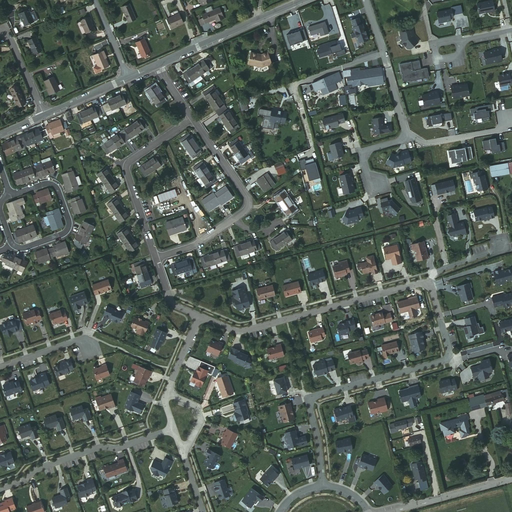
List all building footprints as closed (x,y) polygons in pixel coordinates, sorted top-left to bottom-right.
[(491,0),(476,3),(478,13),(488,11),(488,12),(493,11),(491,0)] [(134,19),(127,4),(120,7),(126,22),(134,19)] [(462,15),(460,5),(450,7),(450,9),(435,12),(439,28),(451,26),(450,22),(453,21),(452,17),(462,15)] [(217,17),(218,20),(223,18),(219,8),(201,15),(202,18),(204,23),(214,19),(217,17)] [(24,26),(33,22),(28,10),(18,14),(20,18),(21,18),(24,26)] [(181,21),(177,14),(166,19),(169,28),(174,26),(174,24),(181,21)] [(87,17),(79,20),(84,33),(93,30),(87,17)] [(359,18),(351,20),(354,27),(353,27),(355,33),(355,32),(359,43),(363,41),(363,42),(368,40),(365,31),(364,31),(363,29),(365,29),(363,24),(361,24),(359,18)] [(329,33),(325,22),(308,28),(311,35),(320,32),(321,36),(329,33)] [(290,46),(307,40),(304,29),(299,31),(299,30),(295,31),(295,32),(292,33),(286,35),(290,46)] [(410,36),(411,34),(410,30),(398,33),(400,42),(406,49),(408,49),(416,42),(413,38),(411,39),(410,36)] [(33,54),(41,50),(35,38),(28,41),(33,54)] [(149,53),(142,39),(133,43),(140,57),(149,53)] [(330,47),(329,42),(318,46),(319,50),(316,51),(318,58),(335,52),(336,57),(345,54),(344,49),(341,50),(339,44),(336,45),(330,47)] [(488,52),(482,53),(484,64),(500,60),(498,48),(491,50),(491,52),(489,52),(488,52)] [(97,70),(107,67),(100,52),(91,55),(95,66),(91,68),(94,73),(98,72),(97,70)] [(249,53),(247,65),(262,68),(271,64),(267,52),(260,55),(249,53)] [(205,58),(193,66),(200,75),(211,67),(205,58)] [(427,77),(426,72),(425,72),(424,68),(419,69),(418,60),(397,64),(399,74),(400,73),(402,82),(408,80),(408,81),(414,80),(414,79),(420,78),(420,79),(427,77)] [(193,66),(182,74),(189,83),(200,75),(193,66)] [(384,84),(382,68),(360,71),(360,68),(351,70),(352,77),(347,78),(348,86),(343,87),(346,95),(356,93),(355,86),(371,84),(371,85),(384,84)] [(339,72),(312,83),(316,92),(322,89),(324,95),(336,90),(335,88),(337,87),(336,83),(342,81),(339,72)] [(498,75),(497,77),(499,86),(510,83),(511,82),(511,72),(508,74),(508,72),(503,73),(504,74),(498,75)] [(49,95),(59,91),(53,78),(43,81),(49,95)] [(150,97),(160,91),(153,81),(144,88),(150,97)] [(456,84),(449,86),(451,98),(468,95),(465,83),(459,84),(459,86),(456,86),(456,84)] [(8,91),(14,105),(22,101),(16,87),(8,91)] [(202,95),(208,103),(218,97),(211,88),(202,95)] [(123,91),(112,96),(116,106),(127,102),(123,91)] [(166,100),(160,91),(151,98),(157,107),(166,100)] [(426,94),(420,96),(422,106),(438,103),(436,91),(429,92),(429,94),(427,95),(426,94)] [(112,96),(101,101),(105,111),(116,106),(112,96)] [(215,113),(225,107),(218,97),(208,103),(215,113)] [(95,103),(84,108),(88,118),(99,113),(95,103)] [(493,110),(492,104),(475,107),(470,108),(471,114),(474,113),(474,114),(475,119),(483,118),(483,119),(489,118),(489,116),(490,116),(489,110),(493,110)] [(223,123),(232,117),(225,107),(215,113),(223,123)] [(88,118),(84,108),(73,113),(77,123),(88,118)] [(269,108),(268,109),(266,119),(276,121),(276,122),(279,122),(279,121),(282,121),(283,110),(278,109),(278,110),(275,110),(274,108),(269,108)] [(323,119),(325,128),(339,125),(338,122),(340,121),(340,123),(345,121),(343,113),(323,119)] [(451,120),(450,113),(426,117),(427,122),(425,122),(426,127),(431,126),(431,127),(437,126),(440,126),(442,122),(451,120)] [(138,116),(128,123),(135,133),(145,126),(138,116)] [(238,126),(232,117),(223,123),(230,132),(238,126)] [(382,117),(372,119),(374,134),(392,131),(391,124),(383,125),(382,117)] [(62,130),(58,119),(46,123),(47,125),(44,126),(47,134),(50,133),(50,134),(62,130)] [(118,130),(125,140),(135,133),(128,123),(118,130)] [(28,133),(33,142),(41,138),(38,128),(32,131),(31,130),(28,131),(28,133)] [(108,137),(115,147),(125,140),(118,130),(108,137)] [(185,148),(194,142),(188,132),(179,138),(185,148)] [(26,145),(33,142),(28,133),(22,135),(21,134),(18,135),(22,142),(24,141),(26,145)] [(18,144),(22,142),(18,135),(15,136),(16,139),(10,141),(14,151),(20,148),(18,144)] [(115,147),(108,137),(98,144),(105,154),(115,147)] [(227,144),(234,153),(243,147),(236,138),(227,144)] [(493,138),(480,141),(482,150),(489,149),(490,153),(503,151),(502,142),(496,143),(497,144),(495,144),(494,143),(493,138)] [(14,151),(10,141),(9,139),(4,140),(5,142),(1,145),(5,154),(14,151)] [(340,141),(329,144),(333,158),(343,155),(340,141)] [(201,151),(194,142),(185,148),(191,157),(201,151)] [(243,147),(234,153),(238,160),(240,163),(249,157),(246,152),(243,147)] [(466,160),(472,159),(470,147),(464,148),(464,149),(458,151),(458,152),(455,152),(454,150),(447,151),(449,158),(450,158),(451,164),(467,161),(466,160)] [(401,154),(396,155),(391,153),(385,163),(392,167),(404,165),(403,164),(410,162),(407,150),(400,152),(401,154)] [(148,160),(153,169),(162,162),(156,154),(148,160)] [(50,160),(12,174),(16,184),(21,182),(22,184),(26,183),(25,181),(31,179),(32,181),(39,178),(38,176),(45,173),(46,175),(49,175),(48,172),(54,170),(50,160)] [(146,175),(153,169),(148,160),(140,167),(146,175)] [(199,177),(208,170),(202,161),(192,167),(199,177)] [(275,165),(279,176),(287,172),(282,161),(275,165)] [(511,164),(511,161),(489,166),(491,176),(511,172),(511,164)] [(96,174),(101,182),(108,178),(111,175),(105,167),(96,174)] [(215,180),(208,170),(199,177),(206,187),(215,180)] [(77,189),(72,171),(62,174),(66,188),(65,189),(66,192),(77,189)] [(481,171),(471,173),(472,178),(473,178),(474,183),(475,182),(477,190),(482,189),(483,190),(487,189),(484,175),(482,175),(481,171)] [(262,191),(274,183),(266,172),(255,180),(262,191)] [(351,188),(349,181),(350,181),(349,176),(348,176),(347,172),(337,175),(340,185),(339,185),(341,192),(350,190),(351,188)] [(108,178),(101,182),(109,191),(118,184),(111,175),(108,178)] [(199,177),(196,179),(200,186),(204,184),(199,177)] [(406,188),(404,189),(407,196),(409,196),(411,201),(419,198),(413,177),(403,180),(406,188)] [(435,184),(431,185),(433,195),(454,190),(452,181),(435,184)] [(219,203),(220,204),(231,197),(224,185),(213,193),(219,203)] [(40,203),(52,198),(48,187),(36,192),(36,194),(32,195),(36,202),(39,201),(40,203)] [(272,196),(280,207),(290,200),(281,189),(272,196)] [(213,193),(212,191),(200,199),(208,210),(219,203),(213,193)] [(73,214),(83,211),(80,198),(78,198),(77,195),(70,198),(71,200),(69,201),(73,214)] [(114,196),(105,203),(111,212),(120,206),(114,196)] [(22,197),(7,203),(12,217),(9,218),(10,221),(23,217),(18,204),(24,202),(22,197)] [(392,214),(398,208),(388,199),(385,200),(379,202),(378,202),(381,210),(386,209),(392,214)] [(290,200),(280,207),(288,217),(297,210),(290,200)] [(120,206),(111,212),(117,222),(126,215),(120,206)] [(52,229),(62,226),(57,212),(59,211),(58,207),(45,212),(46,215),(50,224),(52,229)] [(343,212),(342,220),(346,222),(353,220),(356,219),(356,217),(361,215),(358,207),(348,210),(348,212),(346,212),(343,212)] [(486,208),(473,211),(475,219),(477,220),(484,218),(484,221),(489,219),(488,218),(494,217),(491,207),(486,208)] [(460,223),(459,224),(457,225),(457,221),(458,221),(456,213),(447,215),(449,223),(450,223),(451,226),(447,233),(449,234),(449,233),(454,236),(458,235),(458,234),(461,233),(461,234),(466,233),(464,223),(460,223)] [(181,216),(163,222),(165,227),(169,226),(172,233),(185,229),(181,216)] [(78,226),(76,230),(88,235),(93,225),(83,221),(80,227),(78,226)] [(23,228),(27,239),(31,238),(30,236),(36,234),(33,224),(23,228)] [(116,233),(122,242),(131,236),(124,226),(116,233)] [(288,227),(279,234),(285,242),(294,236),(288,227)] [(24,240),(27,239),(23,228),(14,231),(18,241),(23,239),(24,240)] [(88,235),(76,230),(74,234),(77,235),(75,239),(85,243),(88,235)] [(285,242),(279,234),(269,241),(276,249),(285,242)] [(131,236),(122,242),(129,251),(137,245),(131,236)] [(257,238),(246,242),(249,252),(260,249),(257,238)] [(409,244),(410,249),(411,249),(414,260),(425,257),(424,251),(423,251),(422,248),(423,247),(421,240),(409,244)] [(56,256),(68,252),(64,241),(52,244),(52,247),(49,248),(46,249),(45,247),(33,252),(37,263),(49,258),(49,256),(55,254),(56,256)] [(246,242),(235,245),(238,256),(249,252),(246,242)] [(387,257),(389,257),(390,260),(388,260),(389,264),(398,261),(393,244),(380,247),(383,258),(387,257)] [(227,248),(213,252),(217,263),(230,259),(227,248)] [(80,252),(84,259),(88,256),(84,250),(80,252)] [(213,252),(200,256),(203,267),(217,263),(213,252)] [(366,268),(369,267),(369,268),(370,271),(374,270),(369,252),(363,254),(364,258),(357,260),(360,270),(366,269),(366,268)] [(4,264),(13,267),(18,255),(14,254),(13,256),(8,254),(7,256),(4,263),(4,264)] [(18,255),(13,267),(23,271),(26,261),(20,259),(21,257),(18,255)] [(191,256),(181,260),(184,271),(193,268),(195,267),(191,256)] [(135,273),(146,269),(142,258),(131,262),(135,273)] [(333,276),(343,273),(343,271),(347,270),(344,259),(336,262),(336,264),(330,266),(333,276)] [(184,271),(181,260),(170,264),(174,275),(184,271)] [(498,269),(491,271),(494,286),(502,284),(501,282),(511,279),(511,278),(509,268),(498,271),(498,269)] [(150,280),(146,269),(135,273),(139,284),(150,280)] [(306,275),(308,284),(314,283),(314,282),(317,281),(324,279),(321,269),(314,270),(314,271),(306,274),(306,275)] [(105,278),(90,284),(93,293),(109,288),(105,278)] [(294,292),(298,291),(295,281),(280,285),(283,295),(294,292)] [(468,282),(454,286),(455,293),(457,292),(459,300),(470,298),(467,287),(469,286),(468,282)] [(253,288),(256,298),(271,294),(268,284),(253,288)] [(242,287),(230,290),(232,297),(230,298),(232,305),(233,304),(234,308),(237,309),(239,307),(242,306),(243,307),(247,306),(245,294),(244,294),(242,287)] [(78,304),(85,302),(81,291),(67,296),(72,308),(79,306),(78,304)] [(500,294),(489,297),(492,307),(501,305),(501,307),(511,304),(511,295),(510,296),(510,293),(501,295),(500,294)] [(395,301),(398,312),(406,310),(408,317),(414,315),(412,308),(417,307),(414,295),(406,297),(406,298),(395,301)] [(113,306),(106,303),(102,312),(109,315),(108,316),(116,320),(118,319),(122,310),(113,306)] [(31,308),(20,312),(23,322),(30,320),(31,322),(35,321),(35,318),(39,317),(36,309),(32,310),(31,308)] [(58,309),(47,313),(48,317),(50,318),(51,322),(53,323),(58,321),(62,320),(62,319),(65,318),(63,310),(59,312),(58,309)] [(379,311),(368,314),(370,325),(390,319),(387,312),(380,314),(379,311)] [(480,325),(477,326),(475,322),(473,322),(471,315),(461,318),(463,325),(460,326),(461,328),(462,328),(463,332),(462,333),(463,332),(464,337),(471,335),(470,333),(476,331),(476,333),(481,331),(480,325)] [(131,317),(128,327),(134,329),(133,332),(141,335),(146,322),(142,321),(142,322),(138,320),(136,319),(131,317)] [(505,328),(508,330),(508,331),(508,333),(510,334),(511,333),(511,317),(496,322),(499,332),(504,330),(504,328),(505,328)] [(353,327),(350,318),(343,320),(344,321),(335,324),(335,325),(337,334),(347,331),(346,329),(353,327)] [(12,331),(16,329),(12,319),(0,323),(0,328),(1,332),(2,331),(2,333),(8,335),(10,331),(10,330),(12,330),(12,331)] [(305,346),(316,343),(315,340),(319,339),(317,331),(313,332),(306,334),(307,335),(302,336),(305,346)] [(409,336),(407,336),(408,343),(409,343),(412,351),(417,350),(418,349),(422,348),(419,338),(421,338),(419,331),(408,333),(409,336)] [(152,335),(148,345),(155,349),(158,342),(160,342),(161,338),(152,335)] [(208,339),(204,349),(215,354),(220,342),(216,341),(216,342),(208,339)] [(392,341),(379,344),(381,355),(386,354),(386,353),(391,352),(391,351),(394,350),(392,341)] [(273,346),(264,348),(266,356),(269,358),(281,354),(278,343),(273,345),(273,346)] [(237,350),(230,347),(225,357),(232,360),(231,361),(241,365),(241,364),(248,363),(247,358),(245,357),(245,355),(240,353),(240,354),(236,352),(237,350)] [(345,353),(347,362),(349,363),(355,362),(356,363),(360,361),(359,358),(366,356),(364,349),(357,350),(357,349),(345,353)] [(476,364),(468,367),(470,375),(475,374),(476,378),(486,376),(485,371),(489,370),(486,358),(479,360),(476,364)] [(52,367),(55,375),(66,371),(66,370),(71,368),(68,359),(63,361),(62,359),(58,361),(59,363),(53,365),(52,367)] [(317,363),(311,365),(312,370),(313,370),(315,375),(322,373),(323,372),(325,372),(333,370),(330,360),(322,362),(321,359),(316,361),(317,363)] [(100,366),(90,369),(94,378),(107,373),(103,363),(99,365),(100,366)] [(146,377),(149,370),(137,365),(136,369),(135,369),(133,374),(133,375),(131,380),(141,384),(145,377),(146,377)] [(203,376),(206,370),(196,366),(194,371),(192,370),(188,380),(194,382),(193,383),(198,386),(203,376)] [(25,379),(29,389),(42,384),(41,382),(44,381),(41,372),(32,375),(33,376),(32,377),(31,376),(25,379)] [(230,393),(224,374),(214,377),(215,381),(220,397),(230,393)] [(280,376),(271,379),(274,393),(284,390),(280,376)] [(442,379),(436,381),(438,386),(437,387),(438,390),(440,391),(451,388),(454,387),(451,378),(446,379),(443,380),(442,379)] [(10,379),(0,383),(2,387),(1,389),(3,394),(16,389),(19,388),(16,379),(11,380),(10,379)] [(406,388),(406,387),(396,390),(399,401),(405,399),(407,406),(414,404),(412,397),(418,395),(414,384),(407,386),(408,388),(406,388)] [(505,398),(502,389),(480,395),(481,398),(483,404),(505,398)] [(122,404),(122,406),(130,409),(137,412),(140,404),(134,401),(133,400),(134,398),(135,399),(137,394),(128,390),(122,404)] [(99,397),(94,399),(97,409),(105,406),(106,408),(113,406),(108,393),(99,396),(99,397)] [(480,394),(465,398),(468,408),(483,404),(481,398),(472,400),(471,398),(480,395),(480,394)] [(385,409),(381,396),(374,398),(374,400),(370,401),(370,400),(365,402),(368,413),(377,410),(377,411),(385,409)] [(231,420),(234,419),(234,421),(245,417),(243,410),(244,410),(240,399),(230,403),(232,409),(231,410),(232,412),(233,412),(233,413),(232,414),(230,415),(231,420)] [(287,402),(276,405),(277,409),(278,409),(281,421),(292,418),(287,402)] [(332,408),(335,420),(347,416),(351,415),(348,404),(337,407),(332,408)] [(69,411),(72,420),(81,417),(82,422),(89,419),(86,409),(81,411),(80,407),(69,411)] [(466,420),(464,414),(456,416),(456,418),(451,419),(451,421),(446,422),(445,421),(437,423),(439,431),(440,430),(442,436),(452,433),(450,428),(458,426),(460,432),(457,432),(458,438),(463,437),(463,435),(467,434),(466,428),(467,428),(465,420),(466,420)] [(43,420),(46,429),(55,426),(56,431),(63,429),(60,418),(55,420),(54,416),(43,420)] [(410,424),(409,418),(392,422),(387,424),(389,432),(395,430),(395,428),(410,424)] [(17,429),(20,438),(29,435),(30,440),(37,437),(34,427),(29,429),(28,425),(17,429)] [(233,433),(224,429),(222,432),(221,431),(218,436),(221,437),(217,443),(226,448),(233,433)] [(294,429),(282,432),(283,434),(282,436),(283,439),(284,440),(286,446),(297,443),(298,444),(306,442),(304,434),(296,437),(294,429)] [(395,441),(397,448),(409,445),(418,442),(417,435),(395,441)] [(342,439),(333,440),(335,451),(341,450),(341,449),(344,449),(344,451),(350,450),(348,437),(342,438),(342,439)] [(205,455),(200,464),(208,468),(210,468),(217,456),(205,449),(202,453),(205,455)] [(0,465),(12,461),(8,451),(0,453),(0,465)] [(289,458),(292,468),(307,464),(304,454),(289,458)] [(360,454),(356,465),(361,468),(362,467),(362,466),(365,467),(364,468),(370,470),(374,460),(366,457),(366,456),(360,454)] [(158,459),(152,456),(147,464),(149,468),(152,469),(151,471),(157,473),(157,472),(163,475),(168,465),(169,466),(172,460),(165,456),(162,461),(161,462),(159,461),(158,459)] [(104,475),(105,476),(125,469),(121,458),(115,460),(116,461),(106,465),(105,463),(100,464),(104,475)] [(419,460),(408,463),(412,479),(415,478),(418,490),(426,488),(419,460)] [(265,484),(271,478),(271,479),(276,473),(268,466),(258,477),(265,484)] [(381,475),(372,483),(375,488),(376,488),(377,487),(379,489),(378,490),(382,495),(390,488),(385,481),(385,480),(381,475)] [(94,488),(90,477),(83,479),(84,481),(75,485),(77,490),(76,491),(78,496),(81,495),(83,496),(86,494),(87,493),(91,492),(90,490),(94,488)] [(227,494),(221,478),(211,481),(213,485),(211,486),(213,489),(214,489),(217,497),(227,494)] [(65,487),(57,489),(59,494),(50,497),(53,506),(65,502),(64,498),(68,497),(65,487)] [(164,506),(175,503),(173,497),(171,496),(170,493),(171,493),(170,487),(160,490),(162,495),(161,496),(164,506)] [(257,501),(261,496),(249,487),(238,501),(246,508),(250,503),(252,504),(255,500),(257,501)] [(119,493),(117,494),(116,493),(111,495),(114,505),(115,506),(119,504),(120,503),(128,500),(128,501),(135,499),(131,488),(125,490),(123,490),(120,491),(120,492),(119,492),(119,493)] [(13,507),(9,497),(3,499),(3,501),(0,501),(0,511),(6,511),(7,511),(6,510),(13,507)]
